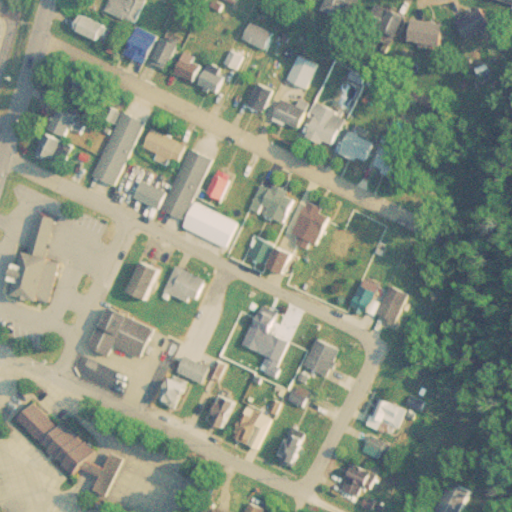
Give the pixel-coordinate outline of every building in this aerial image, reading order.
[(113,0),(109,11),(139,25),(150,1),(148,0),(113,0)] [(329,0),(325,10),(346,19),(350,10),(358,13),(363,0),(329,0)] [(401,39),(409,13),(376,3),(368,30),(401,39)] [(459,24),(472,42),(496,24),(483,7),(459,24)] [(79,29),(104,41),(111,26),(87,14),(79,29)] [(448,23),(416,20),(413,44),(445,48),(448,23)] [(269,50),(278,34),(256,22),(247,37),(269,50)] [(128,53),(148,63),(162,37),(142,26),(128,53)] [(156,64),(171,70),(181,45),(166,39),(156,64)] [(229,64),(242,69),(247,55),(234,50),(229,64)] [(187,54),(179,73),(198,81),(206,62),(187,54)] [(312,89),(324,64),(304,55),(292,80),(312,89)] [(221,93),(231,71),(213,62),(203,83),(221,93)] [(280,90),(263,82),(252,104),(268,113),(280,90)] [(277,117),(302,129),(314,105),(305,100),(301,106),(287,99),(277,117)] [(309,134),(336,148),(351,118),(324,104),(309,134)] [(90,125),(64,109),(52,127),(70,138),(75,129),(84,135),(90,125)] [(122,186),(149,121),(125,111),(99,177),(122,186)] [(148,146),(183,163),(192,145),(157,128),(148,146)] [(380,144),(356,130),(344,151),(368,164),(380,144)] [(71,165),(79,145),(49,133),(41,153),(71,165)] [(413,158),(384,145),(375,165),(403,178),(413,158)] [(219,159),(196,148),(168,210),(190,220),(219,159)] [(212,193),(228,200),(239,175),(223,168),(212,193)] [(139,197),(164,209),(172,192),(147,181),(139,197)] [(290,222),(302,195),(277,184),(275,188),(267,184),(257,208),(290,222)] [(329,212),(331,209),(311,200),(296,232),(322,244),(336,215),(329,212)] [(221,243),(229,227),(205,215),(196,232),(221,243)] [(38,216),(54,222),(43,257),(58,263),(47,304),(36,300),(35,303),(11,296),(14,283),(9,282),(14,265),(22,267),(19,260),(21,254),(27,254),(38,216)] [(280,245),(265,237),(254,256),(270,265),(280,245)] [(289,274),(298,253),(282,246),(273,267),(289,274)] [(132,293),(151,301),(165,269),(146,261),(132,293)] [(204,300),(210,277),(178,268),(171,293),(193,299),(194,297),(204,300)] [(357,305),(373,312),(381,292),(365,285),(357,305)] [(401,325),(415,294),(396,285),(382,316),(401,325)] [(147,358),(160,328),(113,308),(95,348),(115,357),(119,346),(147,358)] [(274,332),(277,325),(259,318),(248,345),(272,354),(266,370),(281,375),(295,340),(274,332)] [(346,350),(322,337),(308,364),(333,376),(346,350)] [(182,372),(207,384),(214,368),(189,356),(182,372)] [(177,376),(163,399),(179,409),(193,386),(177,376)] [(212,421),(228,429),(240,402),(225,395),(212,421)] [(401,436),(412,409),(384,398),(373,425),(401,436)] [(34,405),(57,430),(60,425),(95,454),(86,462),(102,470),(109,455),(125,462),(109,492),(96,486),(99,476),(79,467),(69,479),(18,420),(34,405)] [(268,415),(251,407),(236,437),(253,445),(268,415)] [(298,466),(312,435),(297,428),(283,459),(298,466)] [(396,444),(374,434),(367,451),(389,461),(396,444)] [(379,473),(356,463),(344,493),(367,502),(379,473)] [(467,511),(477,489),(455,480),(442,511),(467,511)] [(267,511),(269,509),(254,502),(249,511),(230,511),(219,507),(216,511),(267,511)]
